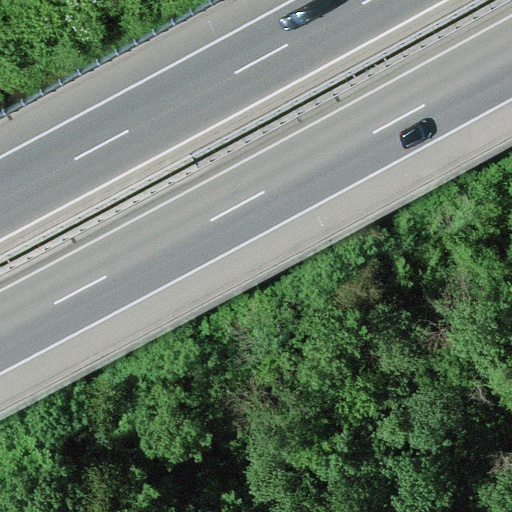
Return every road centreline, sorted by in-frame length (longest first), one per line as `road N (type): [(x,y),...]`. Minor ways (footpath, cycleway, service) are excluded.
road 1 (motorway): [(0,332),(511,56)]
road 2 (motorway): [(369,0),(0,198)]
